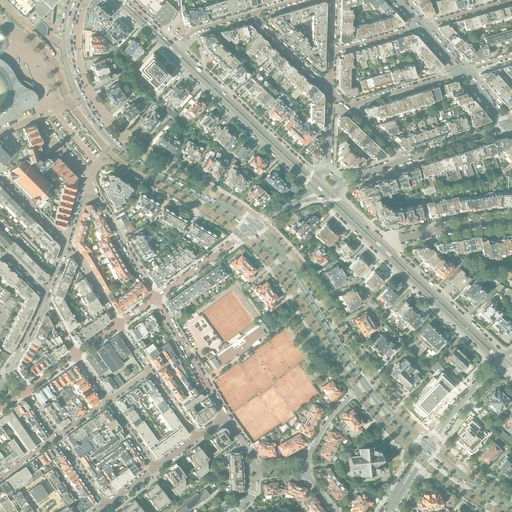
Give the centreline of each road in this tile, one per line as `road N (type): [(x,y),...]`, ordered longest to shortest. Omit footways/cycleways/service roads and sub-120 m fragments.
road 1 (residential): [(171,52),(314,187)]
road 2 (residential): [(316,181),(175,48)]
road 3 (secondary): [(208,200),(130,155),(82,97)]
road 4 (residential): [(380,250),(499,363)]
road 5 (residential): [(503,359),(384,247)]
road 6 (residential): [(86,178),(155,298)]
road 7 (residential): [(224,418),(155,298)]
road 8 (residential): [(384,247),(511,220)]
road 9 (secondary): [(365,383),(297,280)]
